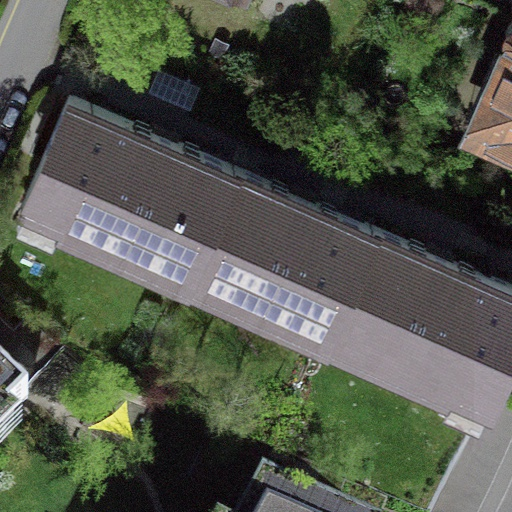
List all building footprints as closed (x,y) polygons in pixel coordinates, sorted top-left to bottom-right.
[(511,18),(510,20),(505,29),(505,32),(506,35),(507,37),(508,39),(509,41),(472,127),(511,144),(511,18)] [(156,245),(190,259),(231,165),(176,141),(122,118),(122,116),(69,93),(24,199),(26,201),(30,193),(57,205),(55,213),(152,255),(156,245)] [(296,305),(329,319),(369,224),(300,195),(231,165),(190,259),(182,276),(185,277),(193,260),(226,275),(222,285),(292,315),(296,305)] [(369,224),(329,319),(321,336),(325,337),(332,320),(365,334),(360,345),(457,386),(460,377),(488,389),(484,398),(486,399),(511,338),(511,285),(429,250),(369,224)] [(0,444),(20,423),(9,413),(27,395),(0,368),(0,444)] [(336,511),(263,480),(245,511),(336,511)]
